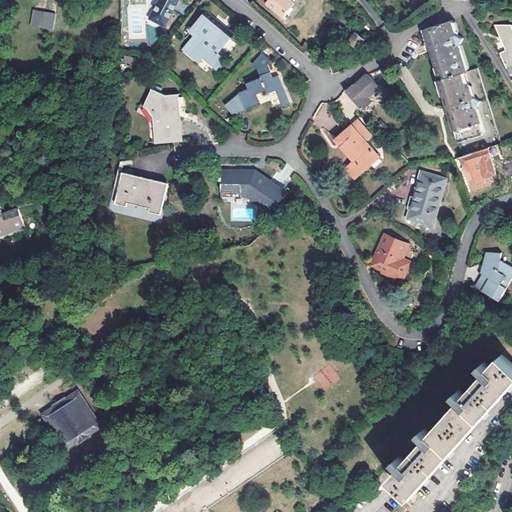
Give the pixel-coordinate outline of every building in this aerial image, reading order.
[(179,0),(159,0),(150,19),(166,27),(179,0)] [(263,0),(265,3),(281,16),(293,1),(291,0),(263,0)] [(370,38),(378,32),(358,7),(350,13),(370,38)] [(33,28),(44,30),(47,14),(35,12),(33,28)] [(194,59),(196,61),(201,54),(205,58),(216,67),(215,68),(217,69),(226,58),(219,52),(231,37),(206,16),(191,33),(192,34),(193,32),(197,35),(183,51),(184,53),(186,50),(196,58),(194,59)] [(454,20),(437,25),(427,28),(432,46),(441,79),(440,79),(450,113),(462,156),(477,150),(489,146),(499,143),(477,68),(468,71),(468,70),(465,59),(466,59),(462,43),(465,37),(458,34),(454,21),(454,20)] [(511,28),(511,26),(496,26),(508,51),(501,54),(508,68),(511,66),(511,28)] [(357,46),(365,39),(358,32),(351,40),(357,46)] [(200,64),(205,58),(201,54),(196,61),(200,64)] [(269,68),(273,64),(263,55),(254,66),(259,70),(261,80),(246,86),(249,91),(239,95),(240,96),(244,107),(246,112),(260,107),(257,97),(267,94),(268,97),(277,94),(278,98),(286,95),(280,79),(272,82),(269,76),(272,75),(269,68)] [(340,61),(332,63),(334,74),(342,72),(340,61)] [(377,83),(368,73),(358,83),(356,84),(354,83),(345,91),(362,109),(365,112),(369,109),(366,106),(372,100),(368,96),(377,86),(377,83)] [(155,109),(159,142),(182,140),(178,95),(180,95),(180,93),(167,95),(154,89),(153,90),(155,92),(149,106),(155,109)] [(286,95),(278,98),(282,106),(289,103),(286,95)] [(244,107),(240,96),(225,108),(233,117),(244,107)] [(346,167),(356,178),(382,157),(368,141),(373,136),(359,120),(338,139),(355,159),(346,167)] [(384,121),(381,124),(385,130),(389,126),(384,121)] [(462,156),(461,157),(466,171),(482,166),(485,175),(497,172),(489,146),(477,150),(462,156)] [(116,189),(119,190),(124,171),(120,170),(116,189)] [(257,170),(222,170),(222,176),(220,176),(221,180),(222,180),(222,191),(243,191),(243,195),(250,195),(272,212),(285,194),(257,170)] [(169,182),(124,171),(119,190),(116,203),(128,206),(129,202),(151,207),(150,211),(162,214),(169,182)] [(432,225),(447,178),(422,171),(407,217),(432,225)] [(3,214),(18,208),(17,204),(2,210),(3,214)] [(0,209),(0,208),(0,235),(25,225),(18,208),(3,214),(2,210),(1,208),(0,209)] [(409,245),(409,244),(405,242),(386,234),(384,233),(383,234),(385,235),(374,264),(393,272),(392,275),(402,280),(409,262),(403,260),(399,258),(405,244),(409,245)] [(399,258),(403,260),(409,245),(405,244),(399,258)] [(498,298),(511,273),(511,265),(500,258),(502,251),(488,248),(485,260),(487,262),(486,264),(485,271),(475,286),(477,287),(478,286),(498,298)] [(511,279),(511,273),(498,298),(500,299),(511,279)] [(113,296),(110,290),(98,295),(102,302),(113,296)] [(403,464),(392,477),(413,496),(425,482),(451,453),(485,415),(510,387),(511,385),(511,363),(502,354),(490,367),(485,362),(481,366),(487,371),(466,395),(460,390),(456,394),(461,400),(432,432),(426,427),(423,431),(429,436),(407,460),(401,455),(398,459),(403,464)] [(330,365),(314,376),(324,391),(340,379),(330,365)] [(77,389),(42,414),(44,416),(65,448),(101,424),(77,389)] [(384,483),(389,475),(384,471),(378,479),(384,483)]
